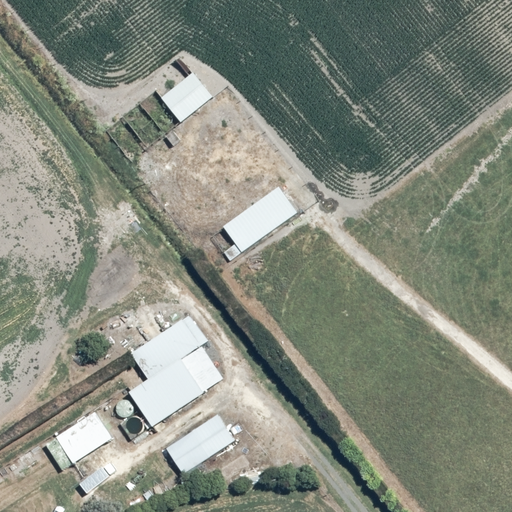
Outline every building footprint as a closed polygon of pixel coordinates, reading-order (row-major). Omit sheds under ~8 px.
[(198,70),(165,96),(185,121),(219,94),(198,70)] [(177,129),(168,136),(176,145),(185,138),(177,129)] [(160,142),(157,144),(156,146),(155,149),(155,152),(156,155),(158,158),(161,159),(164,160),(168,159),(170,157),(173,155),(174,152),(174,148),(173,146),(171,143),(168,141),(166,141),(162,141),(160,142)] [(149,147),(132,160),(154,186),(170,173),(149,147)] [(246,251),(302,211),(284,185),(228,225),(239,242),(246,251)] [(233,260),(246,251),(239,242),(226,252),(233,260)] [(152,378),(135,389),(158,425),(210,391),(187,356),(212,339),(193,314),(134,350),(152,378)] [(119,411),(121,413),(123,415),(126,416),(129,416),(132,415),(134,414),(136,411),(136,409),(136,406),(135,403),(133,401),(131,400),(128,399),(125,399),(123,401),(121,403),(119,405),(119,408),(119,411)] [(78,462),(118,436),(101,409),(61,435),(78,462)] [(239,438),(222,412),(170,447),(187,473),(239,438)]
